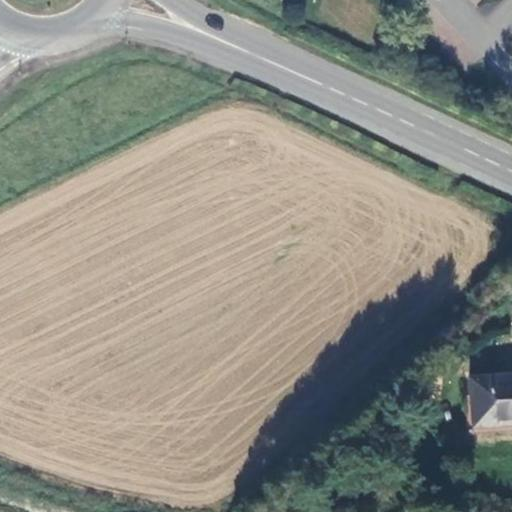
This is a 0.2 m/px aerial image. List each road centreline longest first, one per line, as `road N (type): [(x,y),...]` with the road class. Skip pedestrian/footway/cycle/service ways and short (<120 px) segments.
road 1 (primary): [(511,177),(256,57)]
road 2 (primary): [(93,20),(256,57)]
